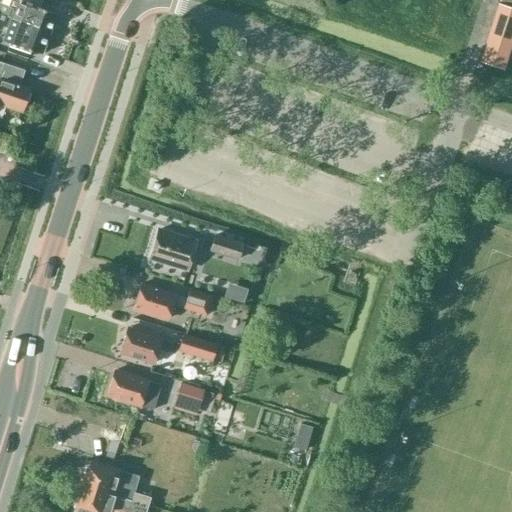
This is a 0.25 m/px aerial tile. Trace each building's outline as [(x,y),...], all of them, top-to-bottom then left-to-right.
[(0,2),(0,14),(14,18),(15,18),(25,21),(25,23),(49,32),(56,14),(39,8),(42,0),(9,0),(8,5),(0,2)] [(511,37),(511,7),(497,3),(478,61),(502,69),(511,37)] [(14,18),(0,14),(0,30),(1,26),(6,28),(1,41),(9,43),(4,55),(26,62),(30,50),(42,54),(49,32),(25,23),(25,21),(15,18),(14,18)] [(24,70),(4,63),(0,61),(0,104),(20,112),(28,88),(19,85),(24,70)] [(203,244),(157,230),(148,257),(187,269),(192,253),(199,255),(203,244)] [(237,259),(242,244),(214,235),(209,251),(237,259)] [(174,295),(174,294),(140,284),(133,309),(166,319),(171,304),(205,315),(211,295),(189,288),(186,298),(174,295)] [(160,338),(127,328),(119,353),(153,363),(157,348),(170,352),(173,342),(160,338)] [(210,360),(215,344),(183,334),(178,350),(210,360)] [(114,370),(106,395),(152,410),(160,385),(147,381),(114,370)] [(205,387),(180,380),(175,397),(199,404),(205,387)] [(294,446),(304,449),(310,428),(300,425),(294,446)] [(112,496),(112,495),(120,471),(88,462),(81,486),(112,496)] [(122,511),(144,511),(146,507),(130,502),(130,501),(112,495),(112,496),(81,486),(73,511),(74,511),(107,511),(109,508),(122,511)] [(130,502),(146,507),(149,498),(133,492),(130,501),(130,502)]
